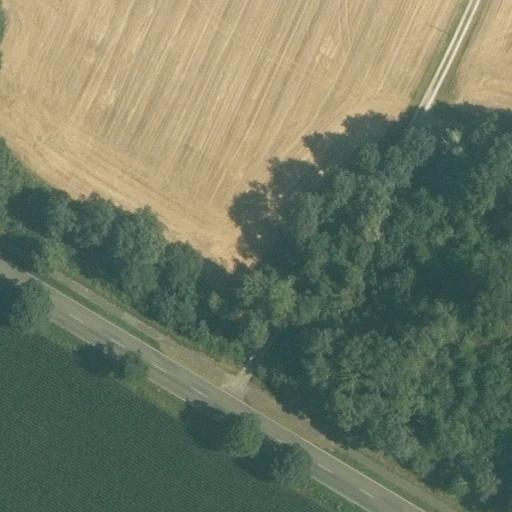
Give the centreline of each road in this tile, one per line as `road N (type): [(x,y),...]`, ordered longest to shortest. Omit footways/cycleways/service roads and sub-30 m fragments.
road 1 (secondary): [(0,276),(400,511)]
road 2 (track): [(237,386),(421,116),(511,139)]
road 3 (track): [(421,116),(473,0)]
